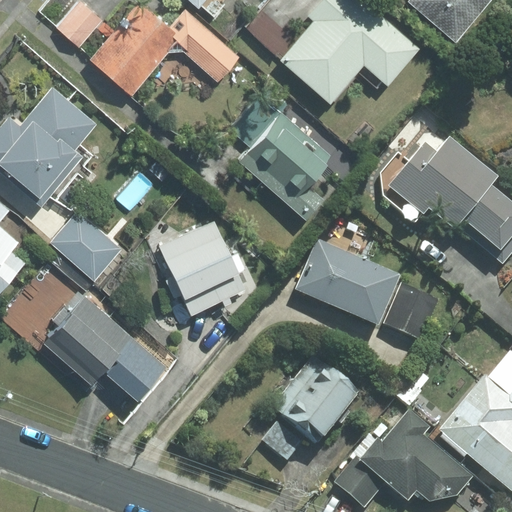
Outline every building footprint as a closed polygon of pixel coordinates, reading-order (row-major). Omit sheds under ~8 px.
[(73,0),(49,26),(71,47),(96,21),(73,0)] [(410,48),(356,0),(312,0),(299,15),(305,20),(270,59),(319,103),(353,64),(377,85),(410,48)] [(481,0),(397,0),(444,43),(481,0)] [(233,55),(179,9),(162,29),(129,1),(79,59),(120,94),(164,43),(210,81),(233,55)] [(66,149),(88,124),(45,86),(11,126),(0,116),(0,180),(31,207),(74,157),(66,149)] [(274,112),(229,161),(294,220),(315,197),(298,182),(322,156),(274,112)] [(416,144),(377,189),(436,239),(447,227),(496,268),(511,248),(511,215),(480,189),(488,179),(441,140),(428,154),(416,144)] [(0,277),(15,262),(1,250),(8,242),(0,234),(0,215),(4,211),(0,207),(0,277)] [(71,209),(42,242),(85,281),(115,248),(71,209)] [(211,218),(151,246),(157,258),(158,278),(156,279),(163,298),(170,295),(179,314),(211,300),(214,306),(223,302),(220,296),(243,286),(211,218)] [(438,298),(310,240),(285,294),(367,331),(369,326),(416,347),(438,298)] [(154,366),(71,290),(44,321),(49,325),(33,343),(78,384),(90,370),(123,400),(154,366)] [(511,421),(511,360),(503,353),(480,381),(476,377),(429,434),(433,438),(429,442),(453,462),(457,458),(511,502),(511,427),(507,424),(510,420),(511,421)] [(308,357),(265,409),(277,418),(257,443),(281,463),(297,444),(291,438),(294,435),(303,442),(304,441),(307,444),(353,392),(308,357)] [(420,432),(400,413),(382,432),(376,426),(345,459),(348,462),(327,484),(357,511),(378,489),(397,507),(408,495),(420,506),(444,501),(444,496),(448,500),(465,480),(416,437),(420,432)]
